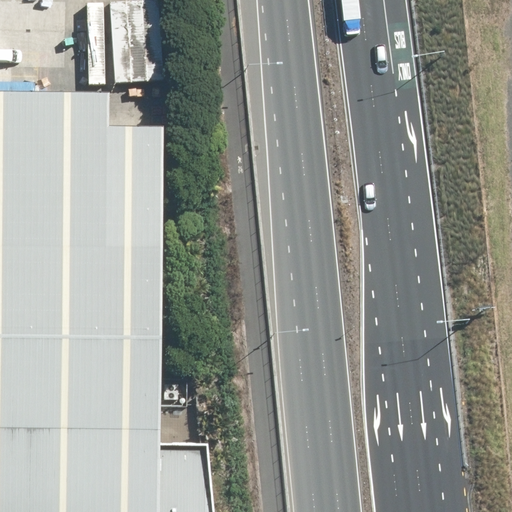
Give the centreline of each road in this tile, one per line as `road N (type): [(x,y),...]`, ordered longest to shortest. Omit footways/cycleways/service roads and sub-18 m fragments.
road 1 (motorway): [(374,0),(431,511)]
road 2 (motorway): [(334,511),(288,0)]
